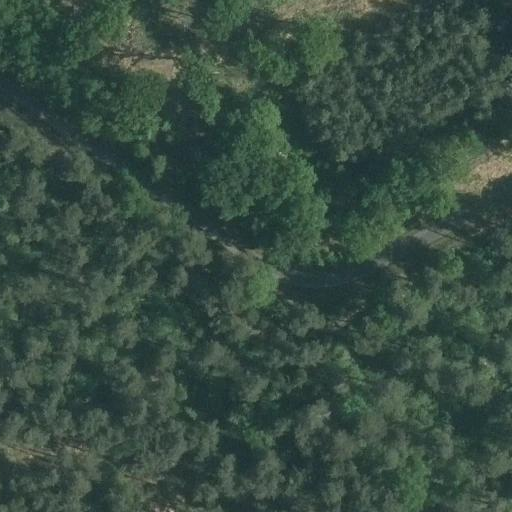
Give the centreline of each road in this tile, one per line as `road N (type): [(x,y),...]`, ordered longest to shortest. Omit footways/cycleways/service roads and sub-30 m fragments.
road 1 (track): [(0,111),(299,313),(511,221)]
road 2 (unknown): [(511,236),(349,304),(299,313),(236,293),(104,205),(78,166)]
